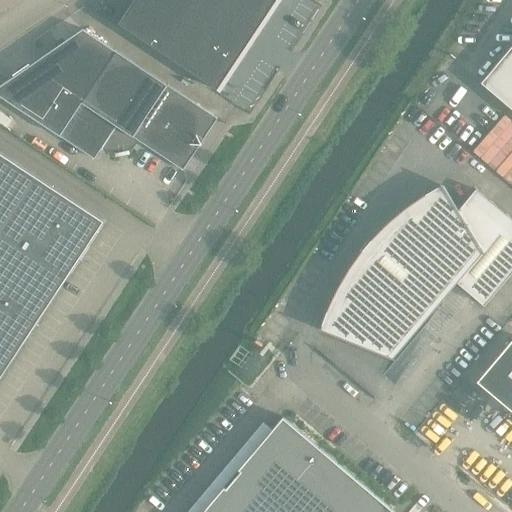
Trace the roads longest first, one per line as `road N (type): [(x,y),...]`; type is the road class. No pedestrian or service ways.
road 1 (tertiary): [(20,511),(358,0)]
road 2 (unclassified): [(471,511),(305,372)]
